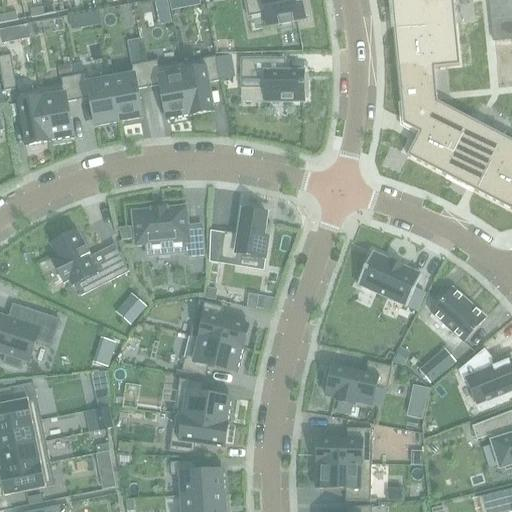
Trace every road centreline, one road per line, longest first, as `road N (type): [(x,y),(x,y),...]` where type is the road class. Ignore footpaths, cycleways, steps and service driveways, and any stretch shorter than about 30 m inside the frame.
road 1 (residential): [(339,191),(265,168),(130,165),(0,218)]
road 2 (residential): [(339,191),(282,378),(270,511)]
road 3 (residential): [(349,0),(356,95),(339,191)]
road 4 (residential): [(508,274),(435,224),(339,191)]
